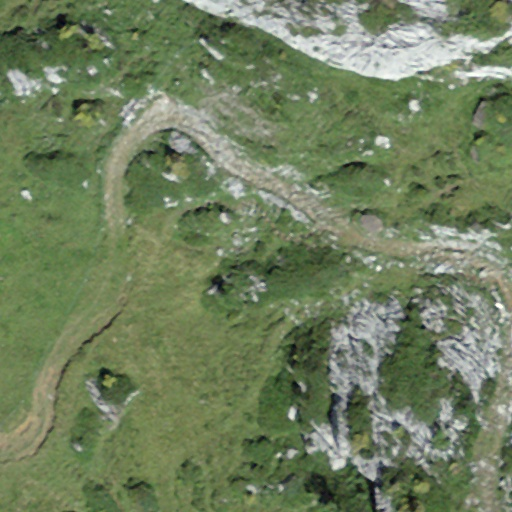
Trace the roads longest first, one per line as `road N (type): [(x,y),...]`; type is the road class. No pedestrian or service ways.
road 1 (track): [(511,303),(494,275),(338,247),(273,185),(230,162),(181,108),(143,127),(116,159),(107,216),(119,299),(47,387),(37,431),(0,449)]
road 2 (track): [(490,511),(487,447),(511,354)]
